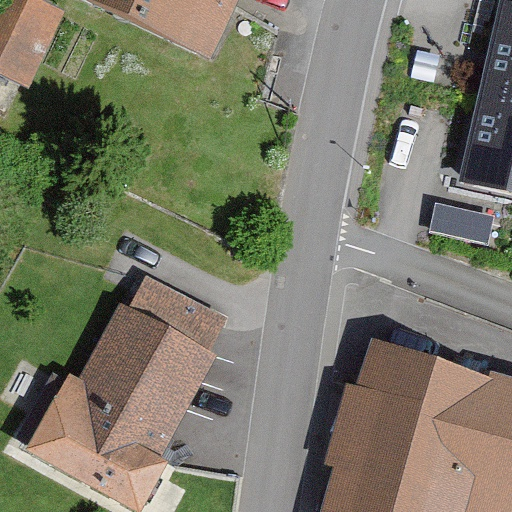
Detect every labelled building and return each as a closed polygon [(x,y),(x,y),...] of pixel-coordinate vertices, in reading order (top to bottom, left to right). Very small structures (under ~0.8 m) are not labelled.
[(60,0),(0,0),(0,68),(35,86),(74,6),(60,0)] [(87,0),(204,51),(225,0),(87,0)] [(511,5),(503,3),(462,185),(511,196),(511,5)] [(146,272),(126,307),(202,351),(222,316),(146,272)] [(56,367),(12,445),(128,511),(215,358),(202,351),(126,307),(114,301),(72,376),(56,367)] [(511,511),(511,368),(355,324),(317,456),(375,472),(363,511),(511,511)]
